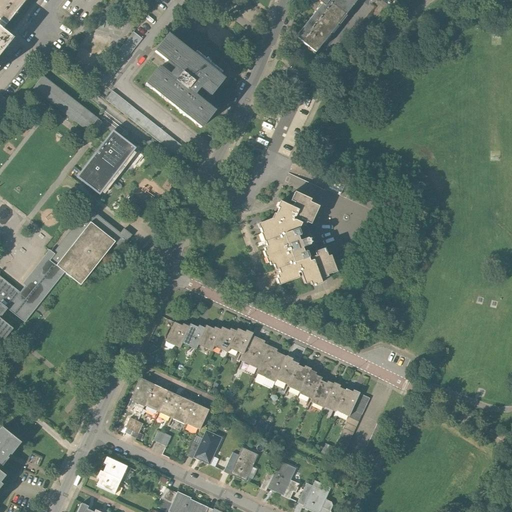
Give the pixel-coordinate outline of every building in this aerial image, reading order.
[(0,0),(0,21),(4,25),(24,0),(0,0)] [(315,54),(346,15),(327,0),(326,0),(296,38),(315,54)] [(327,0),(346,15),(358,0),(327,0)] [(0,58),(15,40),(0,28),(0,58)] [(142,39),(133,32),(96,79),(105,86),(142,39)] [(146,85),(202,130),(216,114),(194,96),(201,89),(211,97),(224,81),(169,36),(155,52),(176,69),(169,77),(159,69),(146,85)] [(97,119),(43,77),(34,89),(88,132),(97,119)] [(187,150),(112,91),(105,100),(180,159),(187,150)] [(112,131),(76,177),(100,195),(136,149),(122,138),(112,131)] [(299,237),(297,231),(300,224),(305,226),(306,222),(310,224),(319,207),(309,203),(310,200),(294,192),(290,201),(294,203),(291,209),(278,203),(275,209),(278,210),(275,216),(272,215),(270,221),(256,226),(258,230),(259,230),(260,235),(259,235),(262,243),(263,243),(265,248),(262,249),(263,253),(262,253),(266,265),(268,264),(269,268),(272,267),(274,272),(277,271),(279,276),(275,277),(277,280),(275,281),(277,287),(298,280),(296,276),(299,274),(303,286),(309,284),(311,287),(314,286),(314,288),(321,285),(319,280),(327,277),(327,275),(332,273),(332,274),(337,273),(330,256),(328,257),(324,249),(315,252),(318,260),(309,263),(305,254),(302,255),(300,250),(309,247),(310,244),(309,241),(306,240),(298,243),(296,238),(299,237)] [(48,259),(64,271),(81,285),(115,242),(122,247),(132,234),(124,228),(121,232),(89,208),(53,252),(48,259)] [(0,342),(3,344),(13,331),(0,320),(0,318),(8,309),(24,321),(64,271),(48,259),(53,252),(49,249),(23,283),(25,285),(19,292),(0,276),(0,342)] [(179,348),(181,344),(188,327),(182,324),(181,326),(173,323),(165,342),(179,348)] [(195,350),(197,345),(204,329),(198,326),(197,328),(190,324),(188,327),(181,344),(195,350)] [(211,352),(213,347),(220,330),(214,327),(213,329),(206,326),(204,329),(197,345),(211,352)] [(227,353),(229,349),(236,332),(230,329),(229,331),(221,328),(220,330),(213,347),(227,353)] [(229,349),(243,355),(251,337),(253,334),(246,331),(245,333),(237,330),(236,332),(229,349)] [(240,362),(259,370),(269,348),(264,345),(265,343),(251,337),(243,355),(240,362)] [(274,383),(275,380),(285,358),(276,354),(277,351),(269,348),(259,370),(257,375),(274,383)] [(275,380),(288,386),(297,366),(298,364),(291,361),(292,359),(286,356),(285,358),(275,380)] [(288,388),(300,393),(310,371),(311,369),(304,367),(304,368),(297,366),(288,386),(288,388)] [(299,395),(312,400),(320,381),(321,378),(315,375),(316,373),(310,371),(300,393),(299,395)] [(144,407),(145,406),(154,385),(140,378),(130,400),(144,407)] [(323,409),(323,407),(333,385),(327,382),(326,384),(320,381),(312,400),(310,403),(323,409)] [(336,413),(336,412),(345,391),(339,388),(340,386),(334,383),(333,385),(323,407),(336,413)] [(168,391),(154,385),(145,406),(158,412),(168,391)] [(346,390),(345,391),(336,412),(348,417),(358,393),(353,391),(352,393),(346,390)] [(182,397),(168,391),(158,412),(172,418),(182,397)] [(370,398),(358,393),(348,417),(333,450),(344,455),(370,398)] [(195,404),(182,397),(172,418),(186,425),(195,404)] [(209,410),(195,404),(186,425),(199,431),(209,410)] [(142,424),(129,418),(124,427),(132,431),(130,436),(135,438),(137,433),(142,424)] [(360,462),(370,467),(387,428),(377,424),(360,462)] [(0,468),(8,459),(7,458),(10,455),(11,456),(21,443),(2,427),(0,429),(0,468)] [(202,439),(194,458),(209,465),(221,438),(206,431),(202,439)] [(157,432),(153,441),(168,448),(173,439),(157,432)] [(193,459),(194,458),(202,439),(196,436),(186,456),(193,459)] [(329,454),(332,447),(324,444),(321,450),(329,454)] [(257,455),(241,448),(234,465),(229,475),(244,482),(257,455)] [(107,465),(103,473),(120,481),(127,467),(107,457),(104,463),(107,465)] [(279,461),(274,472),(267,488),(289,499),(292,492),(295,493),(299,484),(289,480),(295,468),(279,461)] [(223,472),(229,475),(234,465),(228,462),(223,472)] [(265,491),(267,488),(274,472),(268,470),(259,489),(265,491)] [(114,495),(120,481),(103,473),(100,472),(98,477),(101,479),(97,487),(114,495)] [(330,488),(314,481),(311,486),(302,506),(301,508),(309,511),(329,511),(331,506),(330,502),(324,500),(330,488)] [(297,503),(302,506),(311,486),(306,483),(297,503)] [(157,507),(168,511),(177,493),(166,488),(157,507)] [(168,511),(206,511),(208,508),(208,507),(190,499),(191,497),(178,491),(177,493),(168,511)] [(77,511),(94,511),(87,509),(88,506),(82,503),(77,511)]
